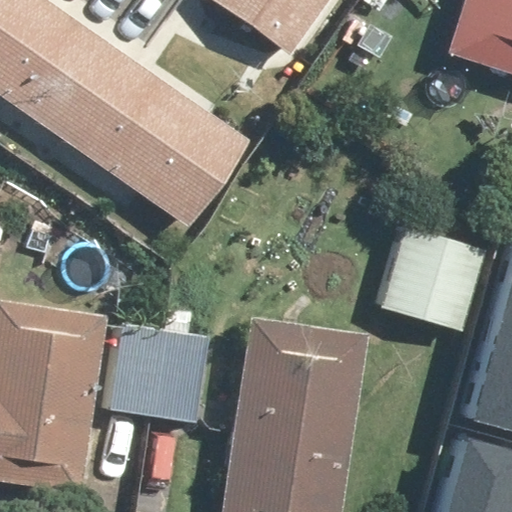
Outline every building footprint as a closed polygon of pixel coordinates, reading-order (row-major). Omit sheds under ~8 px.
[(20,0),(0,0),(0,102),(170,225),(226,148),(20,0)] [(195,0),(274,55),(312,0),(195,0)] [(361,0),(345,28),(382,50),(411,0),(361,0)] [(511,0),(454,0),(440,48),(511,70),(511,0)] [(374,307),(447,328),(470,253),(397,232),(374,307)] [(0,490),(61,498),(83,323),(0,313),(0,490)] [(192,328),(107,323),(101,426),(186,431),(192,328)] [(210,511),(324,511),(347,343),(235,328),(210,511)] [(511,511),(511,343),(464,356),(488,443),(452,452),(467,511),(511,511)]
